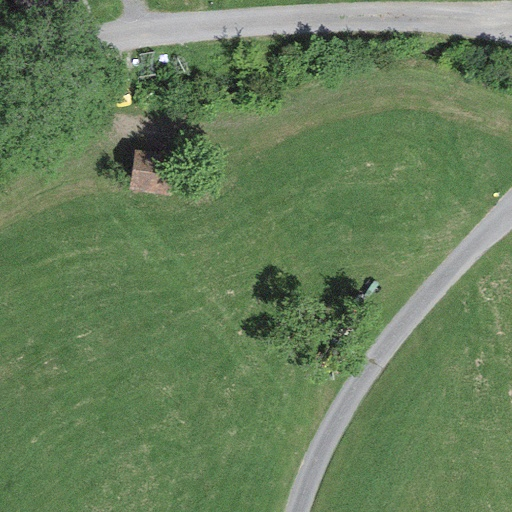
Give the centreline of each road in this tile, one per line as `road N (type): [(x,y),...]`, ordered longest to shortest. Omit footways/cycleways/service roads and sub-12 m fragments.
road 1 (unclassified): [(511,27),(382,14),(65,46),(0,37)]
road 2 (unclassified): [(511,210),(421,299),(340,409),(302,511)]
